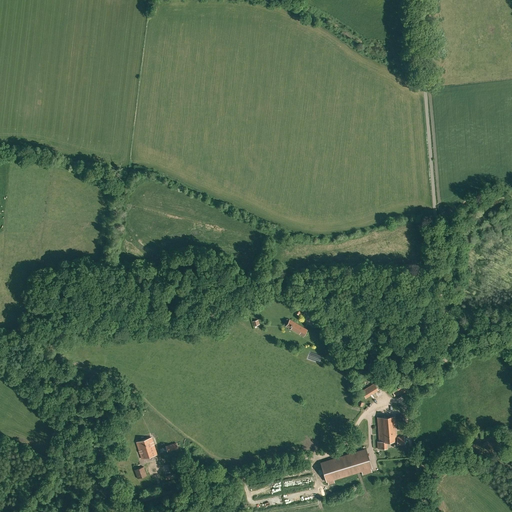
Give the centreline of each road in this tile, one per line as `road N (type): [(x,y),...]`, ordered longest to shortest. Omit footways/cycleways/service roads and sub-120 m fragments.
road 1 (unclassified): [(405,400),(446,355),(416,0)]
road 2 (track): [(418,466),(405,400),(387,401),(366,411),(335,451),(106,511)]
